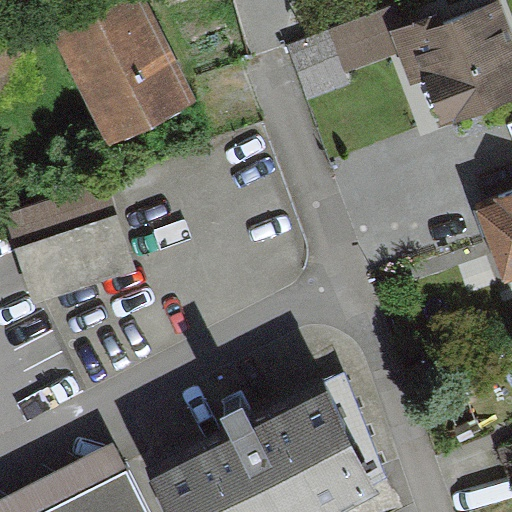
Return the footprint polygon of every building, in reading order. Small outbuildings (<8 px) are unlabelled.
[(92,0),(52,21),(110,133),(200,87),(155,0),(92,0)] [(428,69),(445,113),(511,87),(511,15),(506,0),(463,0),(436,10),(433,3),(390,19),(400,46),(411,75),(428,69)] [(400,46),(390,19),(384,4),(329,24),(345,67),(400,46)] [(345,67),(329,24),(287,39),(308,95),(349,79),(345,67)] [(18,28),(0,36),(0,73),(33,58),(18,28)] [(18,237),(120,203),(111,174),(7,207),(18,237)] [(511,180),(475,194),(504,273),(511,270),(511,180)] [(18,237),(36,293),(139,259),(120,203),(18,237)] [(178,511),(303,511),(383,473),(329,364),(149,452),(178,511)] [(0,487),(0,511),(18,511),(128,458),(114,430),(0,487)] [(511,438),(499,443),(510,474),(511,473),(511,438)] [(154,511),(128,458),(18,511),(154,511)]
